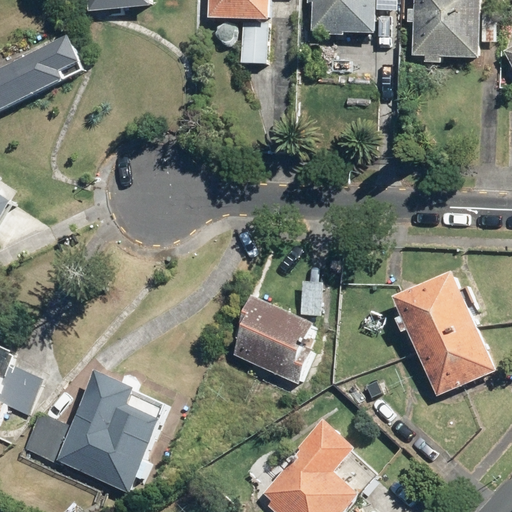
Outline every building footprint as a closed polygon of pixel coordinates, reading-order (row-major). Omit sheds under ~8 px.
[(92,0),(94,14),(157,9),(156,0),(92,0)] [(213,0),(213,21),(247,22),(245,65),(271,66),(273,23),(276,23),(276,0),(213,0)] [(310,0),(311,5),(316,6),(315,35),(336,36),(335,39),(349,39),(349,36),(381,38),(382,13),(402,14),(402,0),(310,0)] [(486,0),(419,0),(417,59),(484,62),(486,0)] [(74,40),(0,74),(0,118),(71,84),(70,82),(88,73),(86,68),(87,67),(74,40)] [(500,372),(457,274),(398,300),(441,398),(500,372)] [(326,285),(307,284),(305,316),(324,318),(326,285)] [(320,326),(257,298),(239,339),(244,342),(237,357),(262,368),(260,372),(300,390),(317,353),(309,350),(320,326)] [(45,415),(29,450),(61,465),(62,462),(135,494),(168,422),(135,407),(142,392),(99,372),(74,427),(45,415)] [(362,452),(330,421),(302,450),(305,453),(263,497),(278,511),(350,511),(365,497),(341,474),(362,452)]
